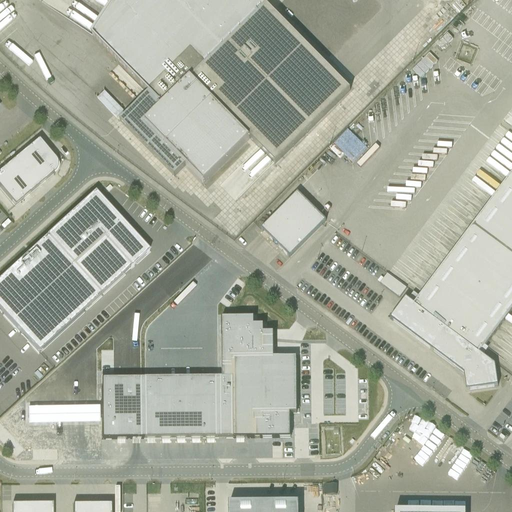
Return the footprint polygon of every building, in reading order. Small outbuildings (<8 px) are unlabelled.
[(114,0),(92,35),(162,107),(152,116),(140,104),(121,123),(175,178),(187,167),(204,184),(249,139),(274,165),(349,91),(266,6),(265,6),(270,0),(114,0)] [(419,67),(428,75),(439,62),(431,55),(419,67)] [(349,130),(336,144),(354,161),(367,146),(349,130)] [(38,141),(0,172),(0,189),(15,207),(53,175),(55,174),(57,171),(57,168),(57,166),(56,163),(55,161),(38,141)] [(405,299),(390,320),(430,350),(456,369),(464,375),(466,391),(498,387),(495,366),(479,354),(480,352),(485,346),(511,309),(511,174),(419,298),(413,293),(408,301),(405,299)] [(297,193),(260,230),(288,258),(325,221),(297,193)] [(50,234),(0,279),(0,312),(38,354),(149,252),(145,249),(95,194),(50,234)] [(382,282),(401,297),(408,289),(389,274),(382,282)] [(101,380),(101,441),(290,439),(290,414),(297,414),(296,358),(274,358),(273,333),(263,333),(263,325),(254,325),(254,318),(221,319),(222,378),(101,380)] [(416,422),(399,450),(419,462),(418,463),(434,473),(439,465),(445,469),(451,459),(451,458),(458,447),(416,422)] [(339,494),(339,484),(325,483),(324,494),(339,494)] [(229,504),(228,511),(298,511),(299,503),(229,504)]
